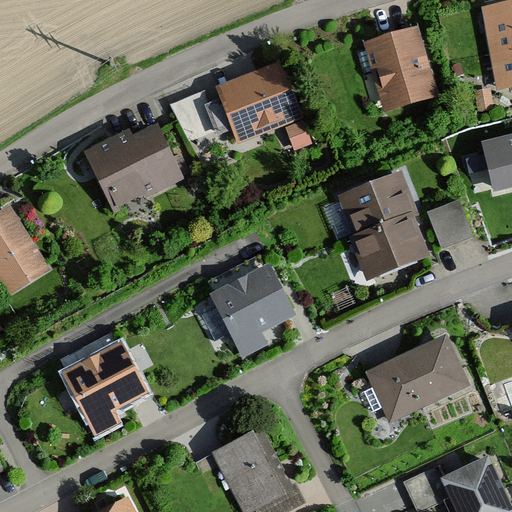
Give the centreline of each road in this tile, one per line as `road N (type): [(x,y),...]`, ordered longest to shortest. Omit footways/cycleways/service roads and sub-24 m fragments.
road 1 (residential): [(511,266),(340,339),(9,511)]
road 2 (residential): [(350,0),(201,55),(0,167)]
